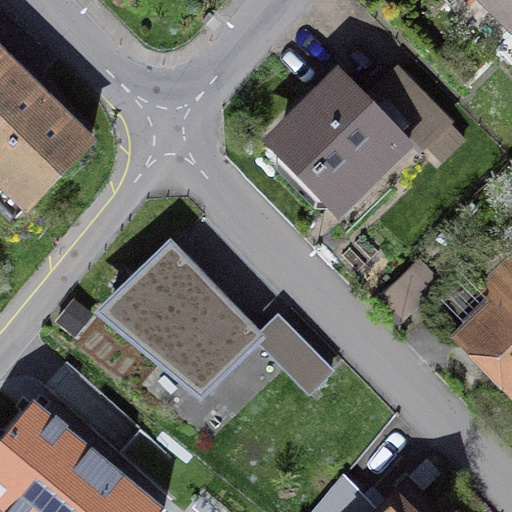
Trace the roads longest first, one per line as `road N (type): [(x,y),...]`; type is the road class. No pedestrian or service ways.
road 1 (residential): [(511,497),(164,138)]
road 2 (residential): [(0,340),(164,138)]
road 3 (residential): [(164,138),(40,0)]
road 4 (residential): [(164,138),(282,0)]
